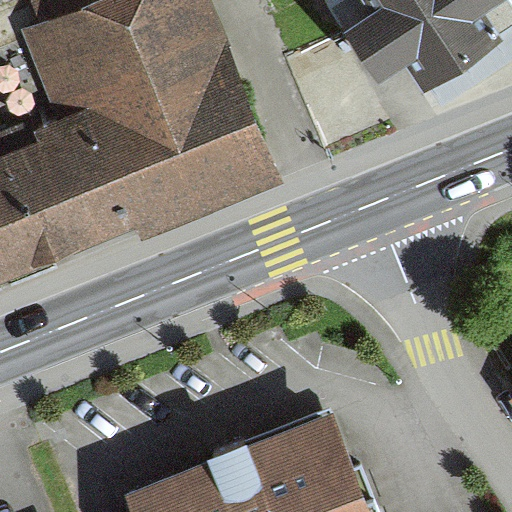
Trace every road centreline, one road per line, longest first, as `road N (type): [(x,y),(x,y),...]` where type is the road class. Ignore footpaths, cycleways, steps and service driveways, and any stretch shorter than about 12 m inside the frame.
road 1 (primary): [(0,356),(378,202)]
road 2 (unclassified): [(511,477),(433,347),(378,202)]
road 3 (primary): [(378,202),(511,149)]
